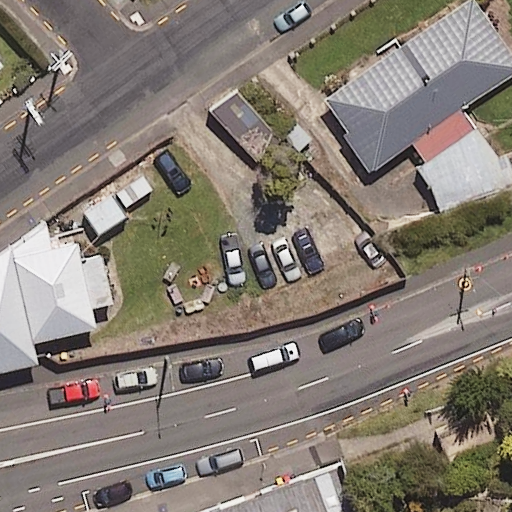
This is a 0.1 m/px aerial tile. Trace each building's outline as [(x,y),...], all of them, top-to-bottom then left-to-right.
[(368,55),(375,65),(325,99),(373,171),(411,145),(424,164),(473,130),(460,111),(511,75),(511,61),(470,1),(405,45),(398,34),(368,55)] [(278,140),(239,94),(212,117),(250,163),(278,140)] [(85,210),(99,233),(130,214),(125,207),(153,190),(143,174),(85,210)] [(45,217),(0,248),(0,366),(36,360),(33,339),(96,325),(91,303),(113,299),(100,251),(79,254),(76,238),(52,242),(45,217)] [(353,511),(339,470),(219,511),(353,511)]
